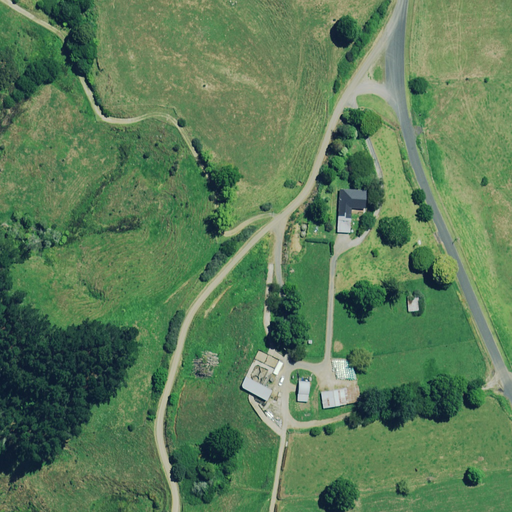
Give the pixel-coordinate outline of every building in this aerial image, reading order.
[(352,195),(339,194),(336,232),(349,233),(352,195)] [(418,311),(417,297),(407,297),(408,311),(418,311)] [(352,360),(343,361),(345,379),(354,377),(352,360)] [(270,391),(245,378),(240,387),(265,401),(270,391)] [(308,383),(298,382),(296,401),(306,402),(308,383)] [(360,402),(357,386),(320,393),(323,409),(360,402)]
